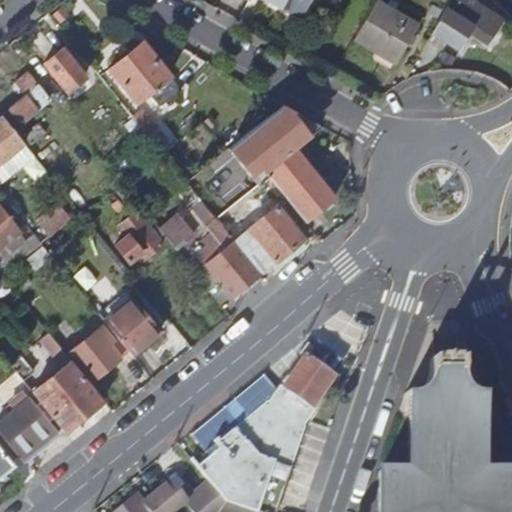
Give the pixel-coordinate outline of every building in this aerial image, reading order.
[(272,0),(303,14),(309,0),(272,0)] [(381,0),(374,0),(355,34),(398,58),(419,21),(381,0)] [(502,18),(442,16),(489,43),(502,18)] [(148,92),(170,74),(143,41),(109,68),(136,102),(148,92)] [(85,76),(62,48),(44,62),(68,90),(85,76)] [(49,98),(28,72),(16,81),(26,94),(9,108),(20,121),(49,98)] [(181,88),(170,74),(148,92),(160,105),(181,88)] [(143,128),(148,135),(157,128),(142,110),(133,116),(143,128)] [(0,162),(24,142),(2,116),(0,117),(0,162)] [(267,176),(305,221),(334,197),(293,147),(264,171),(267,176)] [(260,272),(234,240),(216,218),(187,182),(177,191),(216,237),(204,247),(209,253),(201,259),(231,296),(260,272)] [(52,234),(71,218),(61,206),(42,222),(52,234)] [(234,240),(260,272),(302,238),(276,206),(234,240)] [(0,208),(0,246),(18,232),(0,208)] [(166,237),(159,229),(144,210),(137,214),(135,212),(118,225),(127,236),(115,246),(128,262),(141,253),(145,257),(161,244),(160,242),(166,237)] [(166,237),(176,249),(193,234),(177,215),(159,229),(166,237)] [(97,313),(131,355),(161,332),(127,290),(97,313)] [(114,342),(101,327),(69,353),(92,381),(120,358),(110,345),(114,342)] [(71,362),(49,334),(39,342),(61,370),(71,362)] [(262,463),(288,471),(290,468),(303,427),(302,424),(314,408),(311,404),(343,359),(316,341),(284,386),(280,384),(270,399),(242,422),(265,451),(262,463)] [(9,366),(22,382),(33,374),(20,358),(9,366)] [(406,470),(377,470),(377,511),(510,511),(510,470),(482,469),(483,392),(475,391),(469,388),(464,384),(461,378),(458,370),(458,360),(430,360),(430,368),(429,375),(427,381),(423,386),(418,390),(413,392),(406,393),(406,470)] [(32,394),(64,434),(104,402),(71,362),(61,370),(32,394)] [(0,420),(0,434),(24,463),(57,436),(27,400),(0,420)] [(224,502),(255,511),(274,511),(288,471),(262,463),(265,451),(242,422),(203,453),(205,458),(195,466),(207,481),(224,502)] [(0,448),(0,475),(13,464),(0,448)] [(190,511),(217,511),(224,502),(207,481),(190,496),(194,502),(188,508),(190,511)] [(150,498),(161,511),(170,511),(184,500),(168,482),(150,498)] [(161,511),(150,498),(143,504),(136,496),(115,511),(161,511)] [(255,511),(224,502),(217,511),(255,511)]
